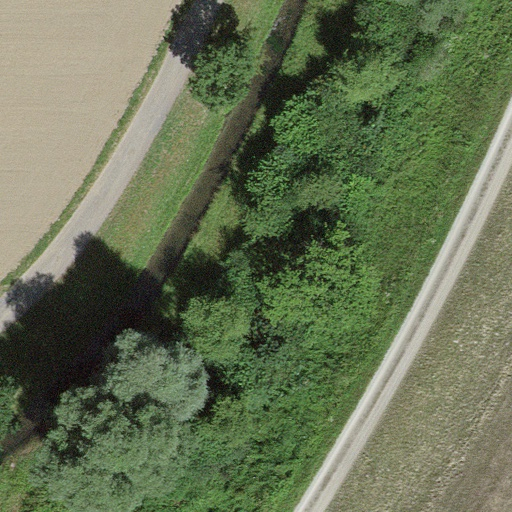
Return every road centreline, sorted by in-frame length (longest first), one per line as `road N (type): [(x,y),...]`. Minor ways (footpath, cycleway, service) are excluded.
road 1 (track): [(511,117),(443,285),(303,511)]
road 2 (track): [(0,317),(145,122),(204,0)]
